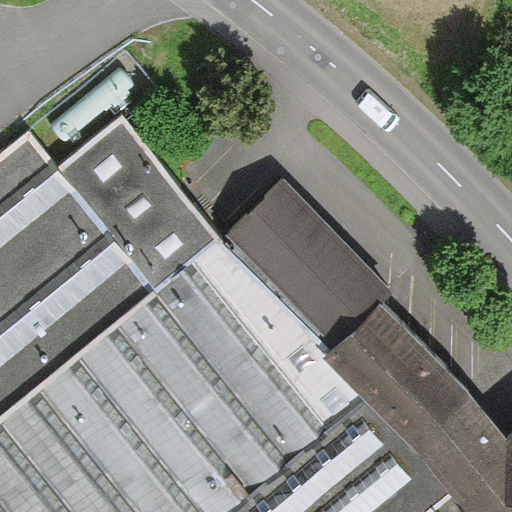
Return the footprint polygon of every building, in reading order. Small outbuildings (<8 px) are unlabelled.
[(31,122),(0,147),(0,511),(214,511),(366,387),(322,341),(329,336),(224,230),(124,111),(60,163),(31,122)] [(394,280),(285,170),(224,230),(329,336),(379,286),(383,290),(394,280)] [(383,290),(379,286),(329,336),(322,341),(366,387),(452,476),(480,511),(511,511),(511,419),(509,422),(466,369),(383,290)] [(408,511),(452,476),(366,387),(214,511),(408,511)] [(480,511),(452,476),(408,511),(480,511)]
